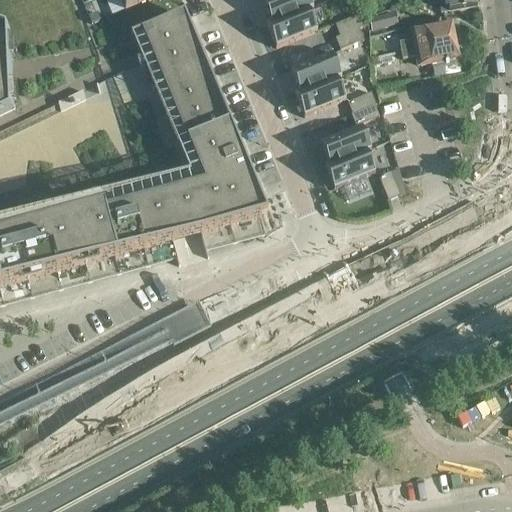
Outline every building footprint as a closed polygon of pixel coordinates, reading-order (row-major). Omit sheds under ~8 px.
[(119,0),(125,13),(155,0),(119,0)] [(308,11),(308,12),(308,13),(313,11),(308,0),(272,0),(262,4),(271,25),(271,26),(308,11)] [(476,0),(446,0),(448,13),(478,7),(476,0)] [(317,34),(309,13),(308,13),(308,12),(308,11),(271,26),(271,25),(266,27),(276,50),(317,34)] [(377,32),(377,35),(377,36),(380,35),(398,31),(394,14),(368,20),(372,33),(377,32)] [(91,26),(92,25),(100,22),(97,15),(88,18),(91,26)] [(184,17),(140,35),(152,63),(147,66),(126,74),(89,92),(0,136),(0,307),(177,261),(174,245),(188,242),(200,238),(205,253),(264,237),(261,222),(266,220),(184,17)] [(363,30),(359,18),(358,18),(335,27),(339,39),(340,39),(359,31),(359,32),(363,30)] [(400,54),(407,53),(454,43),(451,24),(423,30),(425,40),(398,46),(400,54)] [(0,31),(0,117),(15,110),(14,84),(6,84),(6,73),(9,73),(9,63),(13,63),(12,36),(0,31)] [(359,32),(359,31),(340,39),(339,39),(335,41),(340,53),(363,43),(359,32)] [(369,37),(370,61),(385,57),(380,35),(377,36),(377,35),(369,37)] [(454,43),(407,53),(409,61),(428,57),(430,67),(458,61),(454,43)] [(389,56),(385,57),(370,61),(370,70),(391,65),(389,56)] [(336,81),(336,82),(337,82),(341,80),(332,57),(290,74),(299,95),(300,96),(336,81)] [(345,103),(337,83),(337,82),(336,82),(336,81),(300,96),(299,95),(295,96),(304,120),(345,103)] [(376,108),(375,106),(371,95),(347,105),(352,117),(374,108),(375,108),(376,108)] [(379,120),(379,119),(375,108),(374,108),(352,117),(351,117),(356,129),(379,120)] [(320,147),(329,167),(329,169),(366,154),(366,155),(371,153),(361,130),(320,146),(320,147)] [(375,176),(366,155),(366,154),(329,169),(329,167),(324,169),(334,193),(375,176)] [(390,175),(383,178),(378,180),(388,203),(395,200),(400,198),(390,175)]
